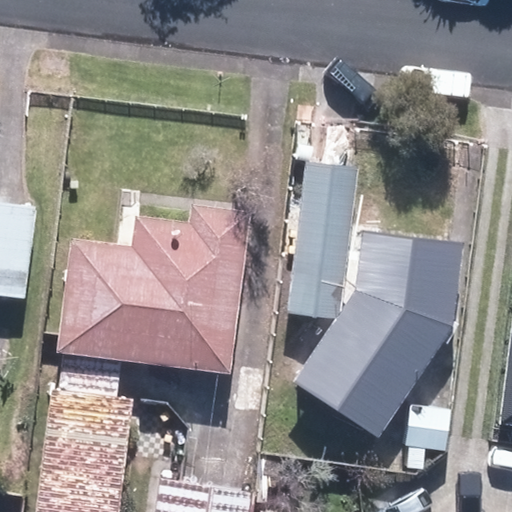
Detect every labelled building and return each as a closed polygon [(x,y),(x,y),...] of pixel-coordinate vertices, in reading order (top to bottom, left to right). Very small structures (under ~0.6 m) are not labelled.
[(355,157),(305,153),(293,304),(343,308),(355,157)] [(0,288),(35,292),(43,198),(0,194),(0,288)] [(465,227),(367,219),(362,284),(301,374),(380,428),(458,313),(465,227)] [(511,334),(501,411),(511,411),(511,334)] [(124,511),(142,393),(56,380),(36,511),(124,511)] [(159,511),(255,511),(260,482),(166,468),(159,511)]
